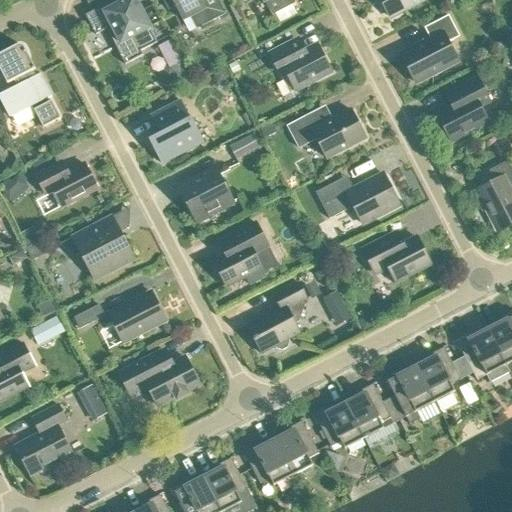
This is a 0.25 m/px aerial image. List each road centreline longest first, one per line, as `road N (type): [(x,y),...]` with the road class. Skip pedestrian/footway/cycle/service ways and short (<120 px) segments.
road 1 (residential): [(248,401),(44,4)]
road 2 (residential): [(482,280),(337,0)]
road 3 (residential): [(248,401),(482,280)]
road 4 (residential): [(38,511),(248,401)]
